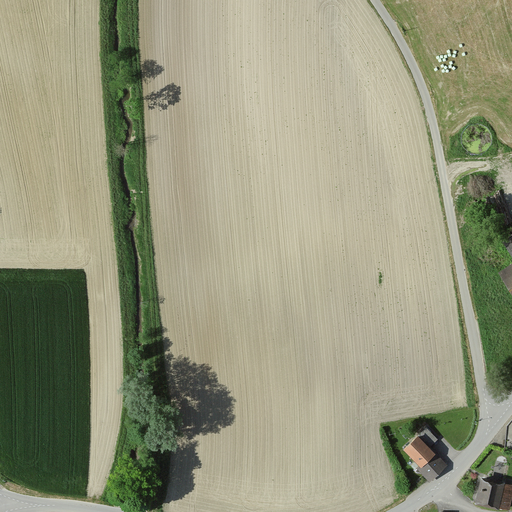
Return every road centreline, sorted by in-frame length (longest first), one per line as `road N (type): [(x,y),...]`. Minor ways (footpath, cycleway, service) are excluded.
road 1 (tertiary): [(493,416),(431,117),(375,0)]
road 2 (tertiary): [(493,416),(458,465),(398,511)]
